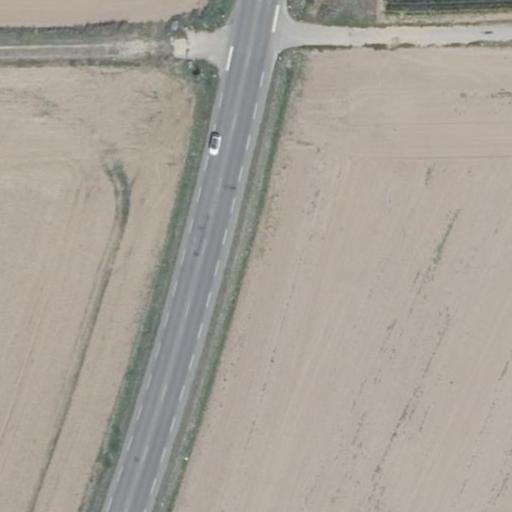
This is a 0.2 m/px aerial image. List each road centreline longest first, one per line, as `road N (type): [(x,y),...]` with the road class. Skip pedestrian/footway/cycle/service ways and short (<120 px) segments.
road 1 (primary): [(266,0),(125,511)]
road 2 (track): [(511,36),(307,35),(259,45),(0,49)]
